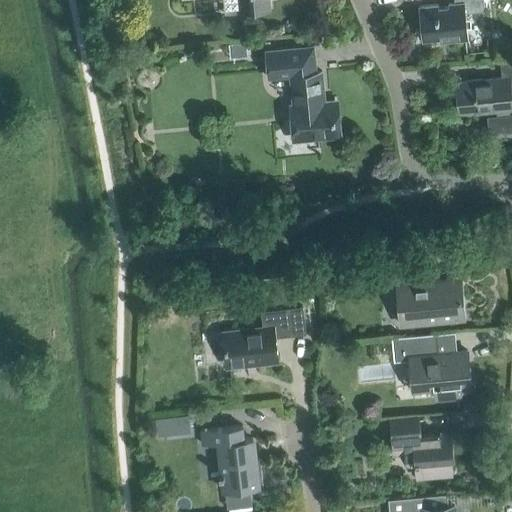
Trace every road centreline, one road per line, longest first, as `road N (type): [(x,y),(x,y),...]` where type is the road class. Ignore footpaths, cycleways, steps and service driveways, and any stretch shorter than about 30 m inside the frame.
road 1 (residential): [(359,0),(394,76),(413,170),(498,167)]
road 2 (residential): [(511,384),(498,167)]
